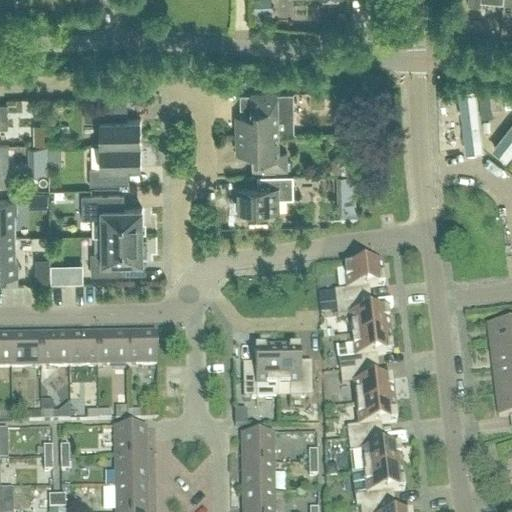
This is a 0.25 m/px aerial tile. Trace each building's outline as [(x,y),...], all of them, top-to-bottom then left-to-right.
[(464,149),(487,147),(481,110),(478,90),(470,90),(456,91),(464,149)] [(349,124),(348,93),(331,94),(333,125),(349,124)] [(442,95),(443,106),(447,105),(453,105),(452,94),(446,94),(442,95)] [(236,115),(236,134),(278,133),(278,134),(297,133),(296,95),(250,96),(251,114),(236,115)] [(492,97),(493,108),(504,107),(503,96),(492,97)] [(100,120),(101,143),(141,142),(140,118),(121,119),(121,103),(84,103),(85,120),(100,120)] [(511,120),(491,146),(507,160),(511,153),(511,120)] [(278,133),(236,134),(236,153),(252,153),(252,171),(287,170),(286,152),(279,152),(278,134),(278,133)] [(141,142),(101,143),(101,167),(90,167),(90,183),(122,183),(122,167),(141,166),(141,142)] [(222,166),(223,176),(245,175),(244,165),(222,166)] [(0,186),(9,186),(9,171),(0,170),(0,186)] [(268,219),(268,210),(278,210),(278,198),(293,198),(293,175),(257,175),(257,187),(237,187),(238,210),(248,210),(248,220),(268,219)] [(102,218),(102,235),(142,234),(142,207),(120,208),(120,194),(82,195),(82,218),(102,218)] [(0,236),(15,237),(14,212),(17,212),(16,198),(0,198),(0,236)] [(142,234),(102,235),(103,252),(91,252),(91,274),(121,273),(121,261),(143,261),(142,234)] [(15,237),(0,236),(0,275),(18,275),(18,260),(15,260),(15,237)] [(333,293),(335,306),(360,303),(358,291),(383,288),(381,266),(343,270),(345,292),(333,293)] [(348,318),(351,339),(389,334),(386,312),(361,315),(360,303),(335,306),(336,319),(348,318)] [(511,325),(487,328),(490,351),(511,348),(511,325)] [(337,362),(339,375),(364,372),(368,371),(366,359),(391,356),(389,334),(351,339),(352,349),(336,351),(337,362)] [(155,335),(125,336),(126,368),(156,367),(155,335)] [(96,336),(67,337),(68,369),(97,368),(96,336)] [(125,336),(96,336),(97,368),(126,368),(125,336)] [(10,338),(0,337),(0,369),(10,370),(10,338)] [(39,337),(10,338),(10,370),(39,369),(39,337)] [(67,337),(39,337),(39,369),(68,369),(67,337)] [(511,348),(490,351),(493,374),(511,371),(511,348)] [(298,349),(276,350),(276,388),(288,388),(288,400),(311,400),(310,374),(298,375),(298,349)] [(276,388),(276,350),(253,350),(254,375),(242,376),(242,401),(255,400),(255,389),(276,388)] [(511,371),(493,374),(496,396),(511,394),(511,371)] [(352,386),(355,407),(393,403),(390,380),(365,383),(364,372),(339,375),(340,387),(352,386)] [(511,394),(496,396),(499,420),(511,418),(511,394)] [(345,430),(347,443),(372,439),(370,428),(395,425),(393,403),(355,407),(357,428),(345,430)] [(110,413),(98,414),(98,422),(110,422),(110,413)] [(139,421),(139,413),(126,413),(127,421),(139,421)] [(52,414),(40,415),(40,423),(52,423),(52,414)] [(98,422),(98,414),(85,414),(86,422),(98,422)] [(40,423),(40,415),(28,415),(28,423),(40,423)] [(113,430),(113,460),(145,459),(145,429),(113,430)] [(240,437),(241,466),(272,465),(272,436),(240,437)] [(351,476),(362,475),(401,470),(398,448),(373,451),(372,439),(347,443),(348,455),(351,476)] [(42,449),(43,461),(51,461),(51,449),(42,449)] [(59,449),(59,461),(68,461),(67,449),(59,449)] [(307,454),(308,465),(316,464),(316,454),(307,454)] [(113,460),(114,489),(146,488),(145,459),(113,460)] [(51,461),(43,461),(43,473),(51,473),(51,461)] [(68,461),(59,461),(60,473),(68,473),(68,461)] [(316,464),(308,465),(308,478),(316,478),(316,464)] [(241,466),(241,496),(273,495),(272,465),(241,466)] [(355,511),(359,510),(380,507),(378,495),(403,493),(401,470),(362,475),(351,476),(353,497),(355,511)] [(114,489),(114,511),(146,511),(146,488),(114,489)] [(241,496),(241,511),(273,511),(273,495),(241,496)] [(64,498),(56,499),(56,511),(64,511),(64,498)] [(56,511),(56,499),(48,499),(48,511),(56,511)]
